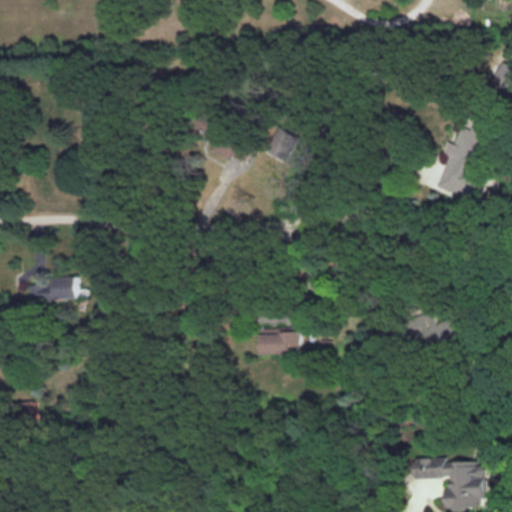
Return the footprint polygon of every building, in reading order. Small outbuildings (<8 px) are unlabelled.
[(511,87),(511,63),(505,61),(497,82),(511,87)] [(440,184),(483,199),(490,179),(479,175),(497,124),(477,116),(472,129),(463,126),(457,142),(450,140),(446,152),(450,153),(440,184)] [(239,161),(249,141),(210,122),(205,133),(215,139),(211,147),(239,161)] [(266,153),(286,160),(295,133),(274,126),(266,153)] [(55,276),(55,283),(31,283),(31,298),(79,297),(78,275),(55,276)] [(264,353),(303,352),(302,326),(264,327),(264,353)] [(36,415),(35,399),(23,400),(23,416),(36,415)] [(491,504),(490,464),(481,464),(481,459),(450,460),(450,455),(416,456),(416,478),(448,478),(449,509),(470,509),(470,504),(491,504)]
